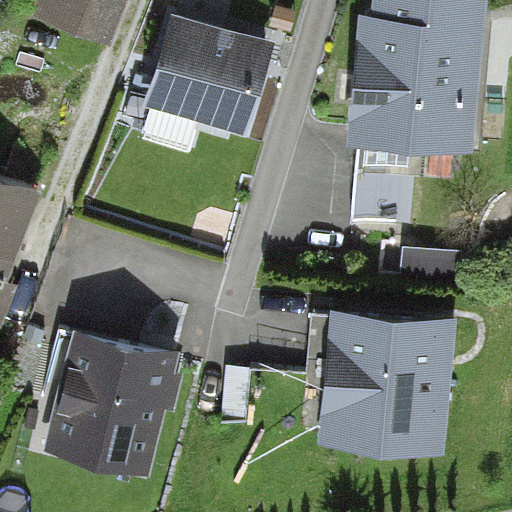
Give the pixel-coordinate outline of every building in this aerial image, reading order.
[(34,0),(27,20),(100,46),(116,0),(34,0)] [(470,0),(365,0),(365,3),(344,2),(337,127),(365,128),(361,203),(403,206),(407,139),(463,142),(470,0)] [(170,18),(142,114),(242,143),(270,48),(170,18)] [(0,319),(48,187),(0,170),(0,319)] [(450,314),(330,306),(322,428),(443,436),(450,314)] [(42,444),(147,472),(178,357),(73,328),(42,444)]
